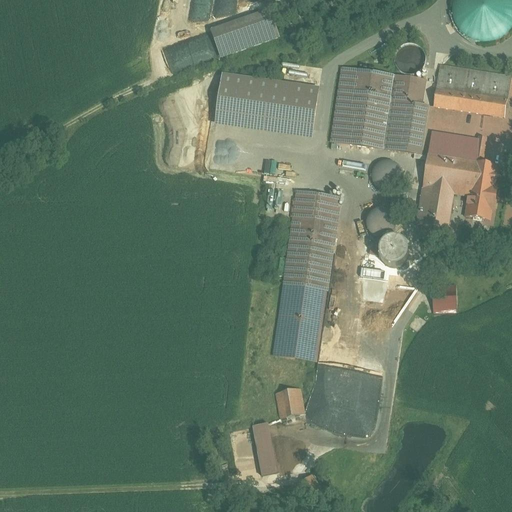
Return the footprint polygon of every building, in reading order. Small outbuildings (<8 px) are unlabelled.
[(162,0),(161,15),(165,15),(163,43),(184,45),(187,0),(162,0)] [(207,22),(210,0),(194,0),(191,20),(207,22)] [(511,0),(455,0),(454,3),(454,6),(453,8),(453,12),(453,16),(454,19),(455,22),(456,25),(457,27),(458,29),(460,32),(462,34),(464,36),(466,37),(469,39),(471,40),(473,41),(475,42),(478,43),(482,44),(487,44),(492,43),(495,43),(497,42),(500,40),(502,39),(505,38),(507,36),(509,34),(511,32),(511,30),(511,0)] [(272,18),(215,37),(222,58),(279,38),(272,18)] [(412,45),(410,45),(408,46),(405,46),(404,47),(402,48),(401,49),(400,50),(399,51),(397,53),(396,56),(396,57),(395,59),(395,61),(396,63),(396,64),(396,66),(397,68),(398,69),(400,71),(401,73),(403,74),(405,75),(407,76),(409,76),(412,76),(414,76),(416,75),(418,75),(420,74),(421,72),(423,71),(424,69),(425,66),(426,64),(426,62),(426,61),(426,59),(426,58),(426,56),(425,55),(424,52),(423,51),(421,49),(420,48),(418,47),(417,47),(415,46),(412,45)] [(175,70),(215,60),(211,46),(171,56),(175,70)] [(511,78),(441,67),(434,108),(505,119),(511,78)] [(360,72),(343,70),(332,143),(349,146),(360,72)] [(387,76),(360,72),(349,146),(376,150),(387,76)] [(426,82),(387,76),(376,150),(396,153),(401,113),(403,103),(423,106),(426,82)] [(320,91),(224,77),(218,117),(314,130),(320,91)] [(423,106),(403,103),(401,113),(421,116),(423,106)] [(421,116),(401,113),(396,153),(404,154),(406,144),(417,145),(421,116)] [(417,145),(406,144),(404,154),(415,156),(417,145)] [(476,165),(429,158),(417,225),(424,226),(422,238),(442,241),(450,194),(469,198),(472,183),(495,187),(497,168),(476,165)] [(382,162),(380,164),(378,165),(377,166),(376,167),(374,169),(373,171),(373,172),(372,174),(372,175),(372,177),(372,180),(373,181),(373,183),(374,184),(375,186),(376,188),(377,189),(379,190),(380,191),(382,192),(384,192),(388,193),(392,192),(394,192),(395,191),(397,190),(399,189),(400,187),(401,185),(402,183),(403,182),(403,180),(404,178),(404,176),(403,174),(403,172),(402,170),(401,168),(400,167),(398,165),(396,163),(394,162),(391,162),(387,161),(384,162),(382,162)] [(271,176),(273,163),(267,162),(265,174),(271,176)] [(281,168),(281,179),(294,179),(294,168),(281,168)] [(495,187),(472,183),(469,198),(466,218),(491,221),(492,210),(494,210),(498,187),(495,187)] [(284,193),(278,192),(276,210),(281,211),(284,193)] [(342,199),(298,193),(277,360),(321,365),(342,199)] [(381,210),(378,210),(375,211),(373,213),(371,214),(370,215),(369,217),(368,219),(367,221),(367,223),(367,225),(367,227),(368,229),(368,231),(369,232),(370,234),(371,235),(372,236),(374,237),(376,238),(378,239),(382,239),(386,238),(388,238),(390,237),(391,235),(393,234),(394,232),(395,230),(396,228),(396,226),(396,224),(396,222),(396,220),(395,219),(395,218),(394,216),(393,215),(391,213),(389,212),(387,211),(386,210),(383,210),(381,210)] [(400,240),(397,239),(394,239),(392,239),(390,240),(388,241),(387,242),(385,243),(384,244),(382,246),(381,249),(380,250),(380,252),(380,254),(380,257),(381,258),(381,260),(382,262),(384,264),(386,266),(388,267),(389,268),(391,268),(395,269),(398,268),(399,268),(401,267),(402,267),(404,266),(405,265),(406,263),(408,261),(409,260),(409,258),(410,256),(410,253),(409,251),(409,249),(408,248),(407,246),(406,244),(404,243),(402,241),(400,240)] [(456,293),(434,294),(434,314),(457,313),(456,293)] [(301,391),(277,395),(281,420),(306,415),(301,391)] [(271,425),(254,428),(263,478),(280,475),(271,425)] [(329,501),(313,477),(297,487),(314,511),(329,501)]
